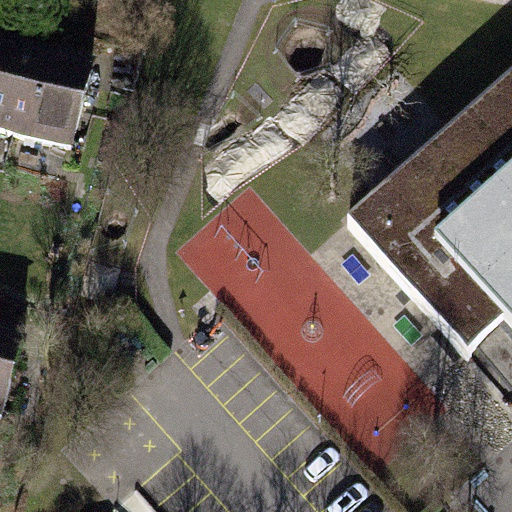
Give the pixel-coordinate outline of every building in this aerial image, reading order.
[(42,59),(0,47),(0,137),(23,143),(42,59)] [(111,75),(42,59),(23,143),(91,159),(111,75)] [(511,65),(342,223),(466,357),(472,352),(490,336),(501,325),(511,336),(511,65)] [(39,343),(0,333),(0,425),(18,429),(39,343)] [(511,359),(490,336),(466,357),(472,352),(511,408),(511,359)]
